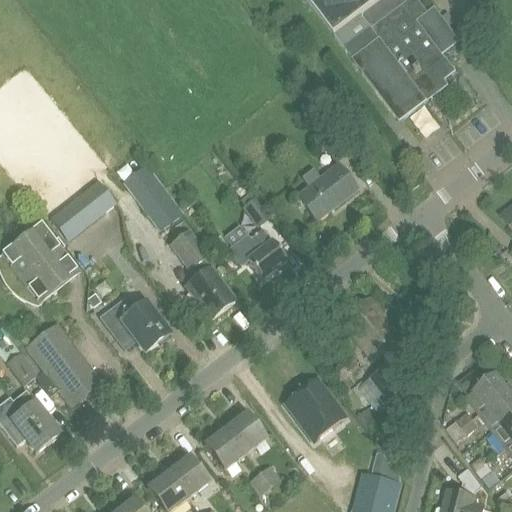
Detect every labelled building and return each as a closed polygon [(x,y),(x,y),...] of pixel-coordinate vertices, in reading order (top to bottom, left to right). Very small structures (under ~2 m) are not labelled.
[(399,126),(440,95),(425,75),(446,59),(444,57),(460,44),(434,12),(428,16),(415,0),(411,0),(410,2),(408,0),(305,0),(334,38),(360,19),(369,32),(343,51),(352,63),(399,126)] [(471,84),(438,102),(453,129),(486,111),(471,84)] [(334,163),(345,156),(331,134),(320,142),(334,163)] [(337,168),(319,182),(312,172),(302,181),(309,190),(296,200),(314,224),(356,192),(337,168)] [(159,235),(182,218),(145,170),(123,187),(159,235)] [(97,184),(47,223),(65,247),(116,208),(97,184)] [(258,230),(271,221),(256,201),(243,210),(258,230)] [(511,211),(501,220),(511,234),(511,211)] [(37,311),(80,277),(41,228),(1,258),(2,259),(0,260),(0,278),(1,280),(3,284),(5,288),(6,290),(9,293),(12,297),(15,300),(19,302),(23,305),(27,307),(31,309),(33,309),(37,311)] [(270,245),(262,232),(247,242),(255,255),(246,262),(260,283),(287,265),(272,244),(270,245)] [(210,272),(208,261),(209,260),(188,234),(169,248),(190,275),(191,273),(198,281),(185,290),(210,323),(235,305),(210,272)] [(93,311),(101,306),(95,297),(87,303),(93,311)] [(371,302),(343,325),(376,365),(404,343),(371,302)] [(101,320),(123,355),(135,345),(144,357),(168,338),(144,308),(133,316),(127,309),(117,318),(112,311),(101,320)] [(0,333),(6,341),(9,339),(13,336),(7,328),(0,333)] [(101,386),(77,354),(57,329),(26,352),(58,395),(69,410),(101,386)] [(0,345),(0,359),(6,367),(22,390),(35,380),(50,400),(58,395),(26,352),(20,356),(9,339),(6,341),(0,345)] [(338,388),(350,379),(340,368),(329,377),(338,388)] [(357,421),(371,440),(387,427),(377,415),(406,393),(388,370),(360,392),(373,409),(357,421)] [(465,401),(478,418),(509,395),(496,377),(465,401)] [(318,383),(286,407),(315,445),(347,421),(318,383)] [(478,418),(492,435),(511,419),(511,398),(509,395),(478,418)] [(59,438),(34,406),(10,425),(35,457),(59,438)] [(244,416),(223,432),(244,459),(265,443),(244,416)] [(511,419),(492,435),(505,453),(511,447),(511,419)] [(445,433),(450,439),(460,432),(456,425),(445,433)] [(223,475),(244,459),(223,432),(203,448),(223,475)] [(465,438),(460,432),(450,439),(455,445),(465,438)] [(187,460),(167,476),(187,502),(208,486),(187,460)] [(480,461),(470,469),(475,475),(485,468),(480,461)] [(490,474),(485,468),(475,475),(480,482),(490,474)] [(259,478),(269,492),(279,485),(269,470),(259,478)] [(162,511),(174,511),(187,502),(167,476),(146,491),(162,511)] [(269,492),(259,478),(248,485),(258,499),(269,492)] [(394,511),(401,488),(400,487),(371,480),(362,478),(353,511),(394,511)] [(483,511),(487,499),(482,492),(474,498),(473,502),(447,495),(442,511),(483,511)] [(507,495),(496,503),(501,510),(511,502),(507,495)] [(511,511),(511,502),(501,510),(502,511),(511,511)]
